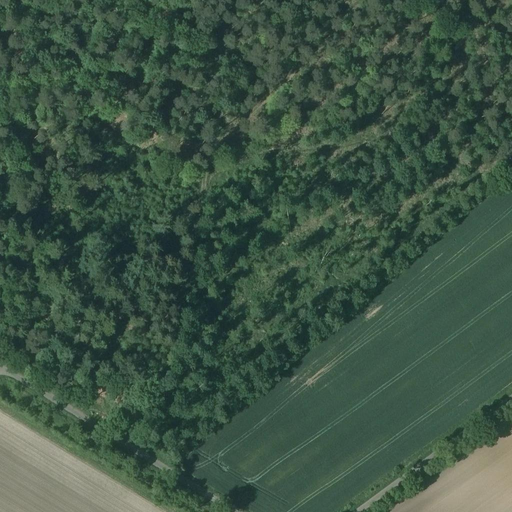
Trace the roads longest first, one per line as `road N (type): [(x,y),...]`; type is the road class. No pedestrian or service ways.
road 1 (unclassified): [(0,378),(214,511)]
road 2 (unclassified): [(357,511),(511,396)]
